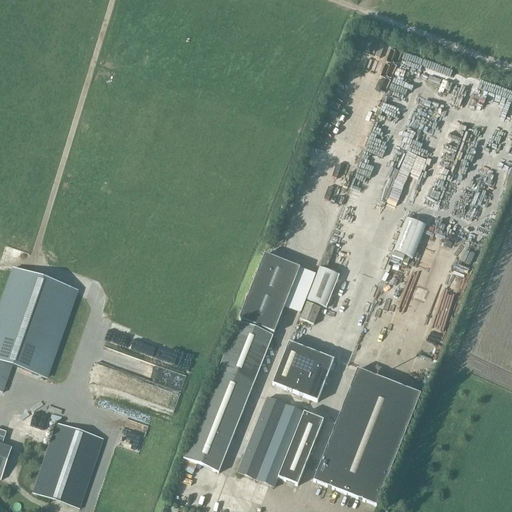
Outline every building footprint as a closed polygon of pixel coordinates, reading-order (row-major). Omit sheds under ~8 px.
[(382,72),(393,75),(396,66),(385,62),(382,72)] [(402,78),(405,69),(399,66),(395,75),(402,78)] [(414,73),(408,71),(406,79),(412,81),(414,73)] [(432,93),(437,95),(441,85),(435,83),(432,93)] [(327,103),(339,115),(343,111),(332,99),(327,103)] [(500,110),(503,103),(493,99),(490,105),(500,110)] [(403,155),(416,158),(418,148),(406,146),(403,155)] [(406,181),(411,167),(405,165),(400,179),(406,181)] [(329,245),(325,257),(331,259),(335,248),(329,245)] [(242,322),(241,325),(237,324),(183,460),(219,474),(273,337),(270,337),(272,333),(275,335),(300,270),(265,256),(239,321),(242,322)] [(0,392),(2,394),(12,367),(46,379),(76,292),(13,270),(0,306),(0,392)] [(328,309),(340,278),(320,270),(307,301),(328,309)] [(306,304),(300,320),(314,326),(320,309),(306,304)] [(144,354),(147,343),(141,341),(138,352),(144,354)] [(272,386),(317,403),(334,362),(289,344),(272,386)] [(146,364),(124,355),(119,368),(138,375),(139,372),(143,374),(146,364)] [(420,396),(402,389),(357,371),(313,483),(376,508),(420,396)] [(241,464),(237,474),(274,489),(278,479),(298,487),(323,422),(304,414),(290,409),(267,400),(244,457),(242,456),(240,463),(241,464)] [(80,510),(103,441),(56,425),(33,494),(80,510)] [(0,445),(0,481),(1,481),(11,450),(0,445)] [(172,493),(171,501),(180,502),(181,494),(172,493)]
